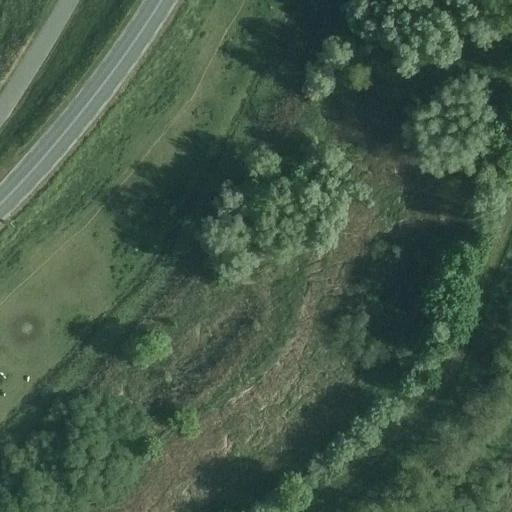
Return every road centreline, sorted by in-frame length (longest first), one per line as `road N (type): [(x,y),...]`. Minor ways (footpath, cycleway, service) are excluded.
road 1 (track): [(511,211),(474,325),(443,380),(410,425),(304,511)]
road 2 (primary): [(0,201),(116,72),(159,0)]
road 3 (unclassified): [(0,109),(69,0)]
